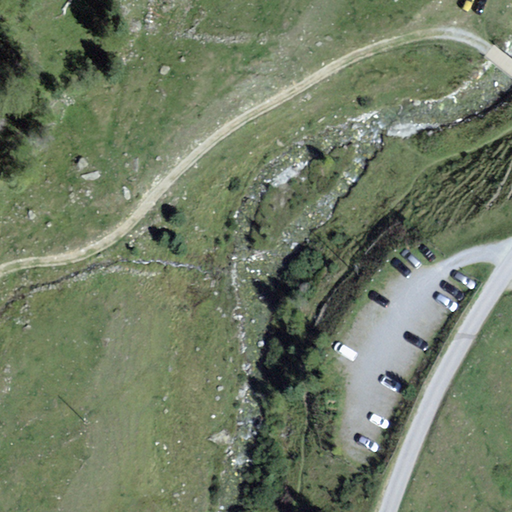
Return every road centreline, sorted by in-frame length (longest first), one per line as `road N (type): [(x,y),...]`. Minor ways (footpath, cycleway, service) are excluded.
road 1 (track): [(0,272),(75,256),(118,232),(174,171),(330,66),(401,39),(459,34)]
road 2 (tertiary): [(388,511),(453,355),(507,265)]
